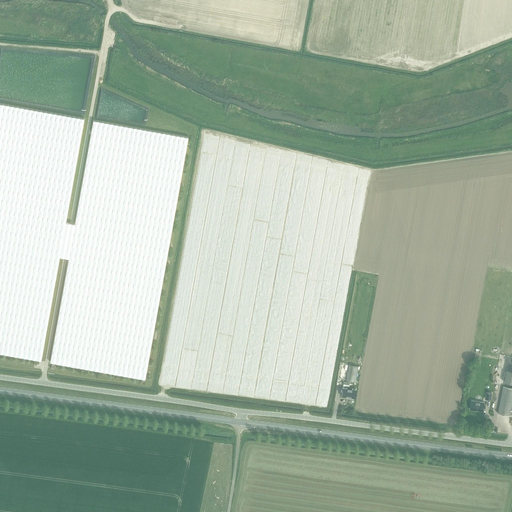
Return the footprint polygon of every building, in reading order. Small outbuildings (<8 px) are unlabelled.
[(0,353),(41,360),(84,118),(0,102),(0,353)] [(93,119),(50,362),(146,378),(188,136),(93,119)] [(355,382),(358,366),(349,365),(346,380),(355,382)] [(510,416),(511,404),(511,387),(503,386),(498,413),(510,416)] [(350,397),(352,389),(343,387),(342,396),(350,397)] [(483,411),(484,402),(472,400),(470,409),(483,411)]
